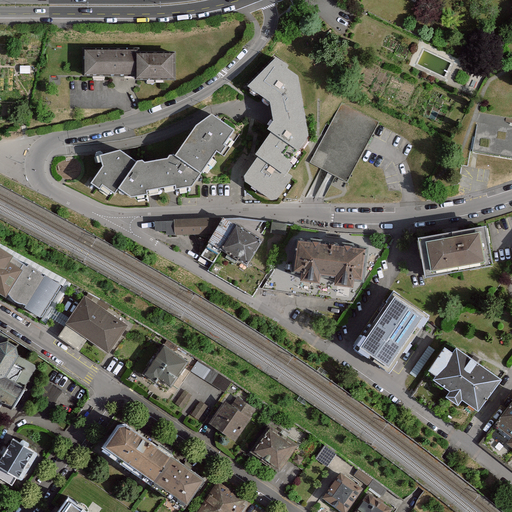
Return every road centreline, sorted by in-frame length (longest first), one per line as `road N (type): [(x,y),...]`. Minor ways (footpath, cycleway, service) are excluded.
road 1 (residential): [(511,480),(345,360),(108,222)]
road 2 (residential): [(511,195),(411,217),(235,212),(108,222)]
road 3 (residential): [(46,142),(163,115),(235,70),(267,30)]
road 4 (secondary): [(0,11),(156,10),(229,0)]
road 5 (residential): [(293,511),(112,389)]
road 6 (residential): [(112,389),(29,511)]
road 7 (residential): [(112,389),(0,317)]
